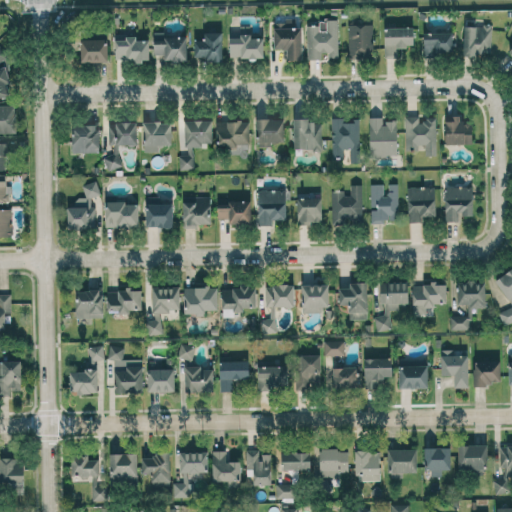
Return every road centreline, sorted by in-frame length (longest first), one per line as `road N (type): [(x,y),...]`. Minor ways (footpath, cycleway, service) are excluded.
road 1 (residential): [(503,226),(497,92),(490,85),(41,92)]
road 2 (residential): [(0,259),(487,250),(503,226)]
road 3 (residential): [(0,424),(511,409)]
road 4 (residential): [(39,0),(53,511)]
